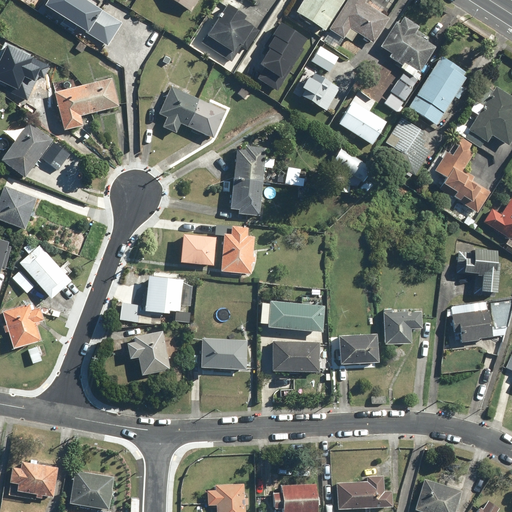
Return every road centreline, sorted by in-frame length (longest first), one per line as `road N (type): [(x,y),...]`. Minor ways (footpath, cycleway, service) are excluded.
road 1 (residential): [(511,453),(474,434),(404,423),(158,431)]
road 2 (residential): [(56,414),(135,192)]
